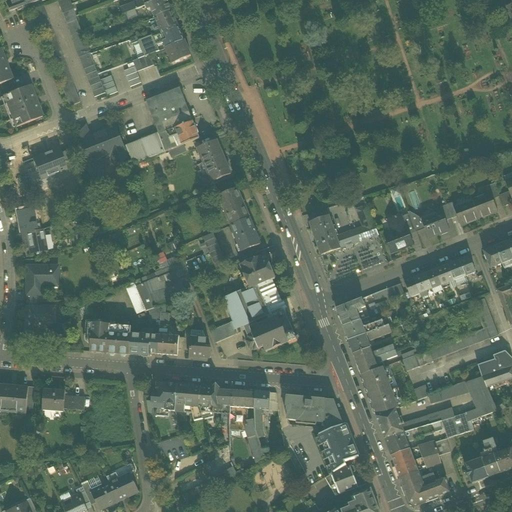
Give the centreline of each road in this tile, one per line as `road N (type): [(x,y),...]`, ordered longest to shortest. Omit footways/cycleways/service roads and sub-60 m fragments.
road 1 (secondary): [(220,65),(317,304)]
road 2 (residential): [(344,375),(314,382),(130,368)]
road 3 (residential): [(511,228),(317,304)]
road 4 (unclassified): [(220,65),(67,123)]
road 5 (secondary): [(344,375),(395,511)]
road 6 (residential): [(130,368),(150,493),(146,511)]
road 7 (unclassified): [(0,219),(8,255),(4,358)]
road 8 (unclassified): [(67,123),(43,59),(0,20)]
road 9 (residential): [(130,368),(4,358)]
